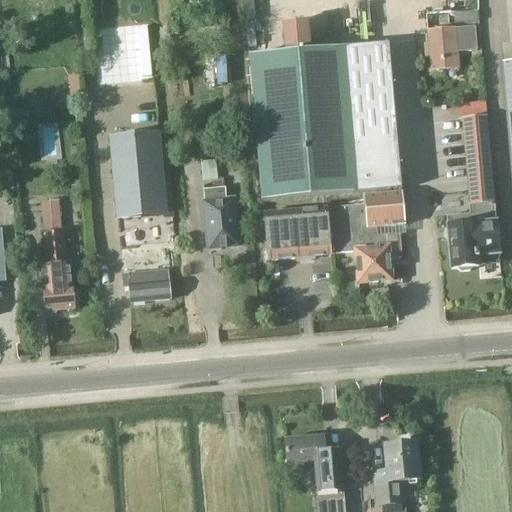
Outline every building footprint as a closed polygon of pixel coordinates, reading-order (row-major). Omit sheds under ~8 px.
[(285,56),(249,60),(262,205),(375,195),(376,199),(362,200),(362,208),(325,212),(329,256),(355,253),(389,250),(390,260),(402,259),(399,235),(362,239),(361,230),(405,226),(388,47),(309,54),(307,25),(283,27),(285,56)] [(430,70),(459,68),(458,52),(476,50),(474,29),(428,32),(430,70)] [(81,102),(81,97),(80,97),(79,77),(73,78),(69,78),(71,103),(81,102)] [(485,119),(484,108),(461,110),(470,205),(467,205),(468,216),(448,218),(452,269),(499,265),(498,255),(486,119),(485,119)] [(157,140),(110,144),(117,224),(165,219),(157,140)] [(204,203),(208,251),(238,248),(234,200),(226,201),(225,189),(203,191),(204,203)] [(60,212),(41,214),(43,236),(45,236),(61,234),(62,234),(60,212)] [(325,212),(263,217),(267,264),(330,259),(329,256),(325,212)] [(68,280),(66,266),(64,234),(62,234),(61,234),(45,236),(43,236),(47,281),(42,282),(45,314),(75,311),(72,279),(68,280)] [(389,250),(355,253),(358,284),(392,281),(390,260),(389,250)] [(170,301),(167,273),(122,277),(123,290),(130,289),(131,305),(170,301)] [(325,461),(323,438),(284,442),(287,471),(313,468),(317,511),(344,511),(339,460),(325,461)] [(386,474),(374,475),(377,507),(380,507),(396,506),(404,505),(402,484),(419,482),(416,445),(384,448),(386,474)]
